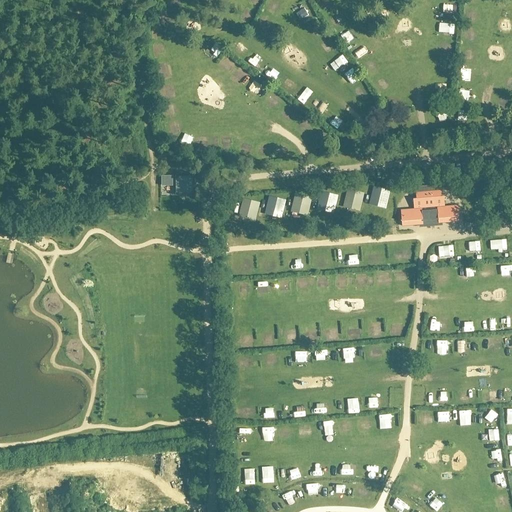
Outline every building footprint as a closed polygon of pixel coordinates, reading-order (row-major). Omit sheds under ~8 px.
[(485,9),(484,0),(470,0),(471,9),(485,9)] [(272,14),(277,5),(272,2),(267,11),(272,14)] [(276,16),(283,7),(279,4),(272,14),(276,16)] [(245,17),(254,22),(260,13),(251,7),(245,17)] [(314,8),(304,11),(307,19),(316,16),(314,8)] [(168,24),(172,17),(163,12),(159,19),(168,24)] [(459,12),(451,13),(452,22),(460,21),(459,12)] [(471,26),(481,26),(481,15),(472,15),(471,26)] [(258,27),(271,32),(275,23),(262,18),(258,27)] [(450,40),(460,39),(459,28),(449,29),(450,40)] [(170,43),(170,32),(156,32),(156,43),(170,43)] [(347,34),(343,36),(349,47),(354,44),(347,34)] [(328,45),(333,57),(342,54),(337,41),(328,45)] [(353,52),(357,60),(369,55),(366,47),(353,52)] [(158,58),(167,57),(166,48),(158,49),(158,58)] [(236,53),(245,60),(249,55),(240,48),(236,53)] [(452,60),(451,55),(457,55),(457,51),(442,51),(443,60),(452,60)] [(261,66),(267,60),(261,54),(255,61),(261,66)] [(482,65),(482,55),(466,54),(466,65),(482,65)] [(232,74),(239,67),(230,58),(223,66),(232,74)] [(349,59),(339,62),(342,71),(351,68),(349,59)] [(254,61),(251,65),(258,72),(262,67),(254,61)] [(377,65),(370,69),(376,77),(382,72),(377,65)] [(161,78),(173,76),(172,67),(160,68),(161,78)] [(441,78),(455,79),(455,69),(441,68),(441,78)] [(270,75),(277,81),(282,74),(274,69),(270,75)] [(244,70),(235,83),(246,90),(255,77),(244,70)] [(477,83),(477,74),(463,74),(463,83),(477,83)] [(293,96),(299,86),(289,80),(283,90),(293,96)] [(252,94),(259,101),(270,89),(263,83),(252,94)] [(380,89),(383,94),(391,89),(388,84),(380,89)] [(453,97),(453,87),(438,87),(438,97),(453,97)] [(359,93),(364,102),(373,98),(368,88),(359,93)] [(267,106),(277,114),(287,102),(277,94),(267,106)] [(511,99),(503,98),(501,110),(511,111),(511,99)] [(393,110),(397,107),(392,99),(388,101),(393,110)] [(290,124),(300,112),(293,106),(283,118),(290,124)] [(326,121),(332,114),(326,109),(320,115),(326,121)] [(169,121),(180,120),(179,110),(168,111),(169,121)] [(470,125),(472,113),(462,112),(460,123),(470,125)] [(344,114),(332,124),(338,131),(349,120),(344,114)] [(443,114),(437,116),(441,127),(447,125),(443,114)] [(309,118),(303,126),(309,132),(316,124),(309,118)] [(171,130),(173,138),(188,134),(186,126),(171,130)] [(322,148),(331,135),(325,131),(316,144),(322,148)] [(222,154),(231,154),(231,143),(223,143),(222,154)] [(358,155),(357,143),(335,146),(337,158),(358,155)] [(289,160),(288,148),(278,148),(279,161),(289,160)] [(262,161),(272,161),(272,151),(262,151),(262,161)] [(173,188),(172,178),(161,178),(161,188),(173,188)] [(193,178),(176,178),(175,195),(193,195),(193,178)] [(419,229),(425,228),(438,227),(442,227),(442,224),(459,223),(458,206),(444,207),(444,196),(440,197),(439,186),(434,187),(421,188),(416,188),(417,199),(413,199),(414,209),(401,210),(402,228),(419,226),(419,229)] [(389,192),(374,188),(371,201),(385,205),(389,192)] [(363,194),(348,190),(345,204),(359,207),(363,194)] [(336,196),(322,192),(318,206),(333,210),(336,196)] [(310,199),(296,195),(292,209),(307,212),(310,199)] [(285,201),(270,197),(267,211),(281,215),(285,201)] [(259,204),(244,200),(241,213),(255,217),(259,204)] [(511,238),(502,239),(502,251),(511,251),(511,238)] [(492,240),(477,241),(477,251),(493,251),(492,240)] [(404,253),(413,253),(413,241),(404,241),(404,253)] [(458,242),(459,258),(471,258),(470,242),(458,242)] [(379,257),(387,257),(387,243),(378,243),(379,257)] [(369,260),(368,244),(359,244),(359,260),(369,260)] [(450,245),(440,245),(440,257),(451,257),(450,245)] [(340,246),(341,263),(350,262),(349,246),(340,246)] [(321,267),(330,267),(329,248),(321,248),(321,267)] [(312,268),(311,250),(302,250),(303,269),(312,268)] [(283,263),(297,262),(296,251),(282,252),(283,263)] [(265,254),(266,269),(275,269),(275,254),(265,254)] [(245,272),(255,272),(254,255),(244,256),(245,272)] [(501,264),(502,274),(511,273),(511,267),(511,263),(501,264)] [(492,279),(490,264),(480,265),(481,280),(492,279)] [(443,266),(443,277),(451,278),(452,266),(443,266)] [(397,283),(405,283),(405,269),(397,269),(397,283)] [(385,270),(376,271),(377,286),(386,285),(385,270)] [(358,272),(358,282),(367,281),(367,271),(358,272)] [(346,284),(346,274),(337,274),(338,285),(346,284)] [(330,287),(330,276),(321,276),(321,287),(330,287)] [(302,277),(303,293),(313,292),(312,277),(302,277)] [(281,296),(291,295),(290,280),(281,280),(281,296)] [(240,296),(253,296),(253,283),(239,284),(240,296)] [(471,319),(464,320),(464,330),(472,329),(471,319)] [(381,336),(380,320),(371,321),(372,336),(381,336)] [(436,330),(448,330),(448,322),(436,322),(436,330)] [(361,323),(350,323),(351,338),(361,338),(361,323)] [(404,333),(404,324),(391,325),(392,334),(404,333)] [(314,342),(313,334),(318,334),(317,327),(306,328),(308,342),(314,342)] [(297,345),(297,330),(287,330),(287,345),(297,345)] [(275,337),(266,337),(267,348),(276,347),(275,337)] [(505,350),(504,337),(493,337),(494,358),(502,358),(501,350),(505,350)] [(255,338),(241,339),(242,350),(256,349),(255,338)] [(472,362),(479,361),(478,338),(471,339),(472,362)] [(456,362),(456,354),(461,354),(460,341),(449,341),(449,362),(456,362)] [(432,363),(432,359),(436,359),(436,346),(425,346),(425,363),(432,363)] [(390,368),(389,347),(379,347),(380,368),(390,368)] [(360,369),(372,369),(371,349),(359,350),(360,369)] [(339,351),(340,370),(350,370),(350,350),(339,351)] [(320,355),(321,371),(330,371),(329,354),(320,355)] [(291,356),(280,357),(281,378),(288,378),(288,372),(292,372),(291,356)] [(271,362),(260,364),(262,375),(273,374),(271,362)] [(237,381),(245,380),(244,363),(236,364),(237,381)] [(474,381),(463,381),(464,399),(474,399),(474,381)] [(453,382),(442,382),(442,396),(453,396),(453,382)] [(433,384),(420,384),(421,398),(433,397),(433,384)] [(382,389),(383,402),(393,401),(393,389),(382,389)] [(339,390),(340,408),(350,408),(349,390),(339,390)] [(329,402),(328,394),(319,395),(320,403),(329,402)] [(308,398),(297,398),(297,410),(308,410),(308,398)] [(287,400),(277,400),(277,414),(288,414),(287,400)] [(462,408),(461,424),(471,425),(471,408),(462,408)] [(263,422),(263,409),(247,409),(247,422),(263,422)] [(420,409),(420,426),(429,427),(429,421),(432,421),(432,410),(420,409)] [(440,409),(441,426),(451,425),(451,409),(440,409)] [(490,420),(499,418),(498,410),(488,412),(490,420)] [(381,429),(393,428),(392,413),(380,413),(381,429)] [(360,428),(372,428),(371,415),(360,416),(360,428)] [(352,417),(341,418),(342,434),(353,433),(352,417)] [(322,437),(332,437),(331,420),(321,421),(322,437)] [(315,422),(305,423),(306,436),(317,435),(315,422)] [(293,425),(285,426),(286,439),(294,438),(293,425)] [(277,427),(266,427),(266,438),(278,437),(277,427)] [(501,429),(487,430),(487,439),(502,439),(501,429)] [(237,449),(248,447),(245,432),(234,434),(237,449)] [(490,464),(505,463),(504,450),(489,451),(490,464)] [(153,457),(129,460),(130,474),(155,471),(153,457)] [(307,480),(318,479),(315,463),(305,465),(307,480)] [(285,483),(295,481),(293,466),(284,467),(286,475),(284,475),(285,483)] [(353,467),(343,467),(343,478),(353,478),(353,467)] [(365,467),(364,479),(375,479),(375,468),(365,467)] [(265,472),(266,485),(275,484),(274,472),(265,472)] [(501,486),(510,486),(509,474),(500,474),(501,486)] [(257,486),(257,475),(248,475),(248,487),(257,486)] [(405,491),(412,497),(419,488),(412,482),(405,491)] [(125,490),(97,493),(99,510),(127,507),(125,490)] [(500,509),(511,506),(511,497),(511,495),(498,497),(500,509)] [(434,496),(424,506),(428,510),(438,500),(434,496)]
